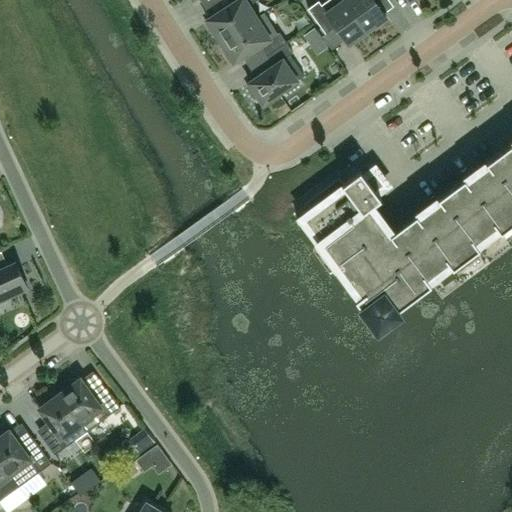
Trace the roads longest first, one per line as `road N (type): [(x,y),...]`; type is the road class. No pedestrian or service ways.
road 1 (residential): [(148,0),(248,152),(264,158),(284,156),(503,0)]
road 2 (unclassified): [(207,511),(187,467),(81,323)]
road 3 (unclassified): [(0,150),(23,216),(81,323)]
